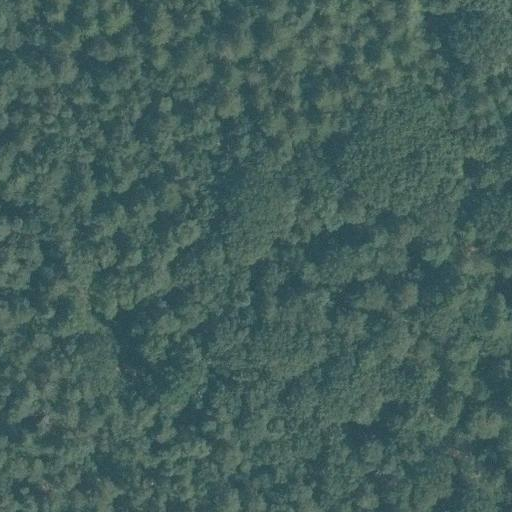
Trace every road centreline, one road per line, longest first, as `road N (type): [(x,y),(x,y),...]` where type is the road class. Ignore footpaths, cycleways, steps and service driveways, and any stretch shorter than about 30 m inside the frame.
road 1 (track): [(511,127),(376,120),(337,127),(34,0)]
road 2 (track): [(337,127),(177,181),(0,264)]
road 3 (track): [(258,511),(106,214)]
road 4 (track): [(428,0),(378,100),(376,120)]
